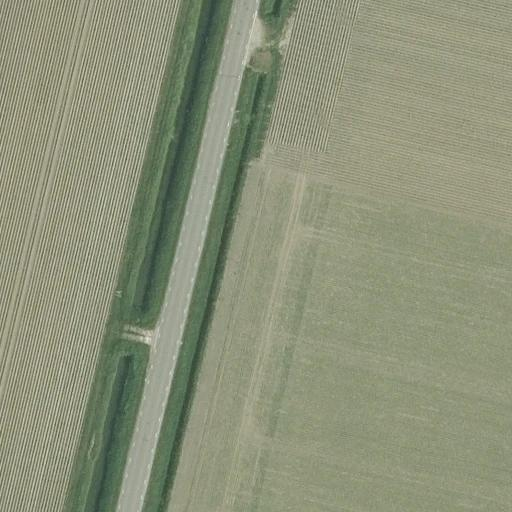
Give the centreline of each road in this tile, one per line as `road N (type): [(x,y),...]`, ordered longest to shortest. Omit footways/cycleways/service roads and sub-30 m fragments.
road 1 (unclassified): [(128,511),(246,0)]
road 2 (track): [(188,0),(70,511)]
